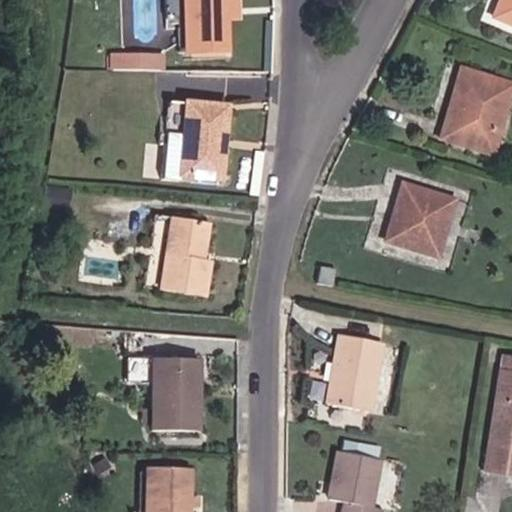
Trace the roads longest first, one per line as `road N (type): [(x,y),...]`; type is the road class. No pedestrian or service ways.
road 1 (residential): [(300,155),(252,511)]
road 2 (residential): [(384,0),(300,155)]
road 3 (residential): [(309,0),(300,155)]
